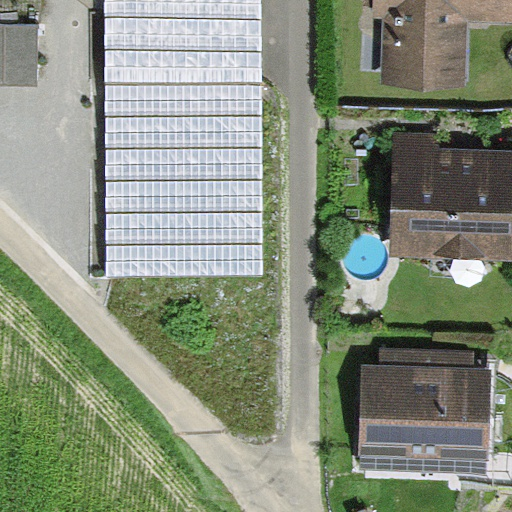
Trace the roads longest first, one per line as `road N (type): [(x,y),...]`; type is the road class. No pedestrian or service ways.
road 1 (track): [(303,0),(307,445),(316,511)]
road 2 (track): [(0,218),(116,344),(266,486),(279,511)]
